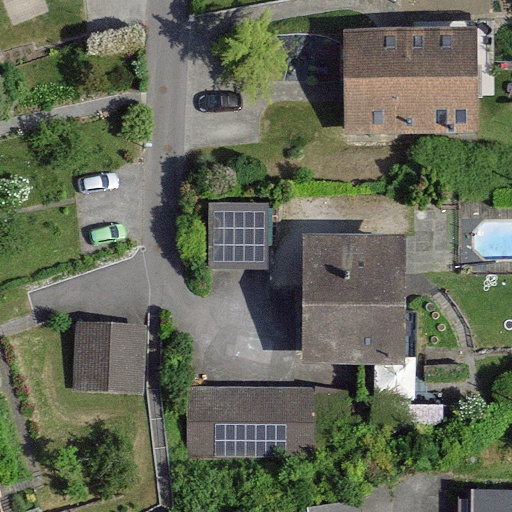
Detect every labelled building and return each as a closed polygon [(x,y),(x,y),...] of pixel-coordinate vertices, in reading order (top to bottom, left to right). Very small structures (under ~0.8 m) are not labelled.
[(473,34),(346,35),(346,132),(474,132),(473,34)] [(399,243),(305,241),(304,361),(397,363),(399,243)] [(79,329),(79,390),(141,390),(141,329),(79,329)] [(308,390),(188,391),(189,457),(309,456),(308,390)] [(511,511),(511,494),(459,494),(458,511),(511,511)] [(316,511),(367,511),(368,503),(317,501),(316,511)]
